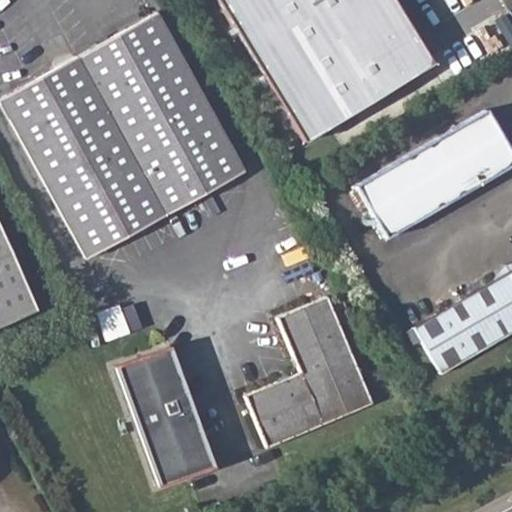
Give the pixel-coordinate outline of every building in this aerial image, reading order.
[(216,0),(301,140),(428,64),(389,0),(216,0)] [(155,12),(0,97),(0,109),(82,259),(242,170),(155,12)] [(511,158),(483,110),(351,186),(382,237),(511,162),(511,158)] [(0,324),(34,309),(0,234),(0,324)] [(511,268),(410,327),(438,374),(511,331),(511,268)] [(296,372),(241,395),(261,447),(370,402),(325,295),(274,317),(296,372)] [(166,349),(113,368),(154,488),(208,469),(166,349)]
